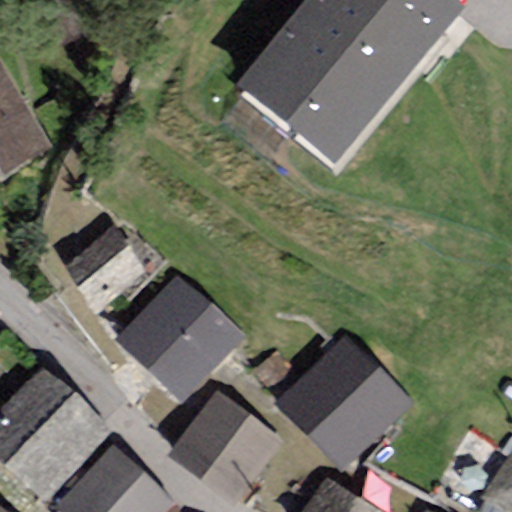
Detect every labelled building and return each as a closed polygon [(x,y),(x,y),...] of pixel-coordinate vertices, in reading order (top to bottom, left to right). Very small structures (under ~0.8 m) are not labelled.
[(308,0),(235,86),(335,168),(464,8),(457,2),(455,0),(308,0)] [(0,175),(49,147),(0,64),(0,175)] [(110,230),(63,268),(98,312),(145,273),(110,230)] [(177,274),(113,341),(181,405),(245,339),(177,274)] [(377,368),(345,335),(274,407),(306,438),(377,368)] [(377,368),(306,438),(341,473),(412,403),(377,368)] [(44,369),(0,414),(0,463),(44,505),(112,435),(44,369)] [(219,391),(166,457),(232,506),(285,443),(219,391)] [(173,511),(114,445),(54,511),(55,511),(173,511)] [(511,511),(511,457),(479,511),(511,511)] [(373,511),(323,480),(302,511),(373,511)]
